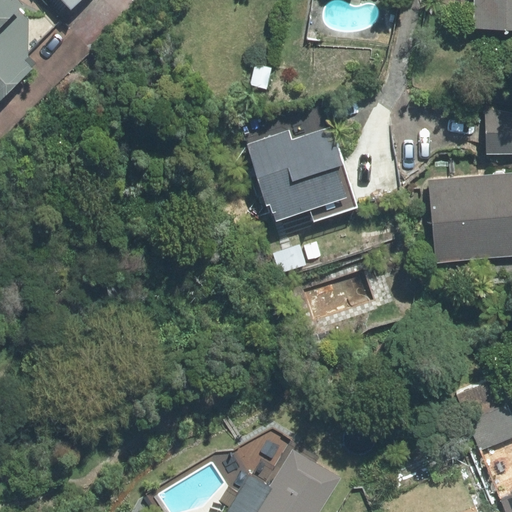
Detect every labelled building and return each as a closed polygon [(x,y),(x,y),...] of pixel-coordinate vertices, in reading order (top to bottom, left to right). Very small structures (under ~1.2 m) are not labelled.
[(0,0),(0,96),(36,61),(27,52),(46,34),(17,5),(22,0),(0,0)] [(511,24),(511,0),(475,0),(475,24),(511,24)] [(276,62),(250,58),(246,90),(271,93),(276,62)] [(511,110),(487,105),(488,150),(511,149),(511,110)] [(272,198),(278,215),(349,191),(338,159),(345,157),(333,123),(292,137),(289,128),(250,141),(269,199),(272,198)] [(511,169),(430,177),(438,257),(511,250),(511,169)] [(305,240),(273,250),(281,271),(312,261),(305,240)] [(361,272),(299,293),(310,326),(373,305),(361,272)] [(511,410),(507,400),(469,416),(482,447),(511,434),(511,410)] [(319,511),(343,473),(293,444),(251,511),(319,511)] [(511,511),(511,493),(501,498),(507,511),(511,511)]
